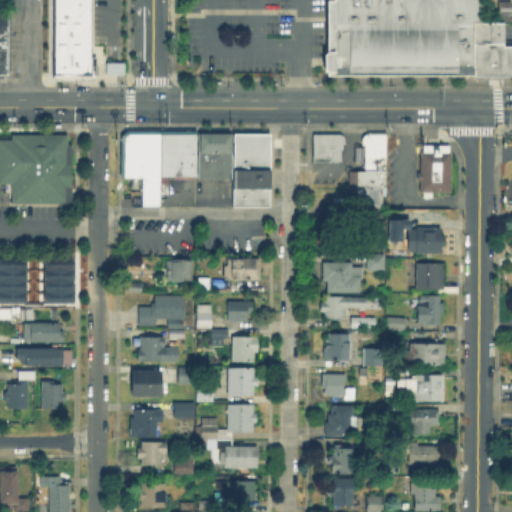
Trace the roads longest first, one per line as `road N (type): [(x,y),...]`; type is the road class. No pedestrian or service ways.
road 1 (residential): [(96,511),(98,107)]
road 2 (residential): [(287,511),(290,108)]
road 3 (tertiary): [(477,511),(480,108)]
road 4 (primary): [(153,107),(0,107)]
road 5 (primary): [(290,108),(153,107)]
